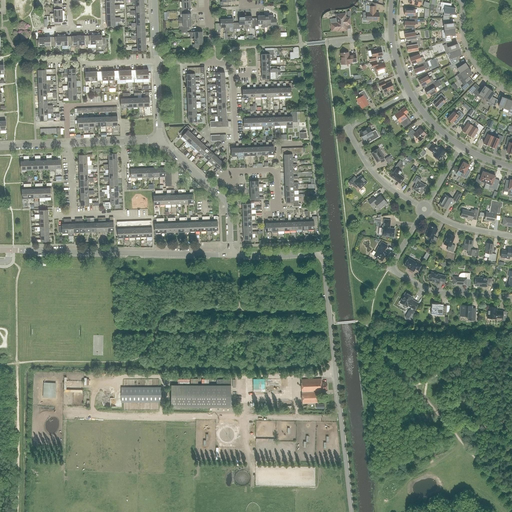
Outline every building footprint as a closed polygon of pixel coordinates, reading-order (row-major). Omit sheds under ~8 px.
[(180,11),(186,11),(186,8),(190,8),(190,1),(182,2),(182,8),(180,8),(180,11)] [(443,18),(449,19),(449,13),(454,14),(455,8),(450,7),(451,4),(441,2),(440,6),(441,7),(441,12),(444,12),(444,13),(444,15),(443,15),(443,18)] [(50,16),(52,16),(64,16),(64,15),(64,14),(64,13),(65,12),(65,11),(64,12),(62,12),(62,9),(61,9),(60,6),(54,7),(54,14),(50,14),(50,16)] [(363,20),(367,20),(367,21),(378,21),(379,13),(376,12),(376,7),(369,6),(369,12),(367,12),(367,13),(363,13),(363,20)] [(411,19),(417,19),(418,13),(415,13),(415,9),(405,9),(405,15),(411,16),(411,19)] [(179,21),(191,20),(191,14),(186,14),(186,11),(180,11),(180,14),(182,14),(182,17),(179,18),(179,21)] [(338,30),(338,31),(347,30),(347,26),(351,26),(350,17),(346,18),(345,14),(336,15),(337,23),(331,23),(331,31),(338,30)] [(255,18),(255,28),(255,30),(257,30),(257,28),(258,28),(258,26),(258,25),(262,25),(262,28),(264,28),(264,15),(258,15),(258,18),(255,18)] [(270,15),(264,15),(264,28),(265,33),(267,33),(267,26),(271,26),(277,26),(276,19),(274,19),(273,15),(270,15)] [(64,16),(52,16),(52,18),(54,18),(55,26),(61,26),(61,22),(63,22),(63,19),(65,19),(65,20),(65,19),(65,18),(64,18),(64,17),(64,16)] [(239,23),(236,23),(236,29),(239,29),(239,25),(243,25),(243,29),(246,28),(245,16),(239,16),(239,23)] [(252,16),(245,16),(246,28),(248,28),(248,24),(252,24),(252,27),(252,29),(255,28),(255,18),(252,18),(252,16)] [(443,24),(444,30),(455,29),(455,25),(454,25),(454,23),(449,24),(449,19),(443,18),(443,22),(444,22),(444,24),(443,24)] [(227,31),(227,19),(220,19),(220,23),(215,24),(215,30),(221,30),(221,28),(224,28),(224,31),(227,31)] [(233,19),(227,19),(227,31),(230,31),(229,27),(233,27),(233,29),(236,29),(236,23),(233,23),(233,19)] [(417,19),(411,19),(411,22),(404,21),(404,28),(415,28),(415,24),(417,24),(417,19)] [(191,26),(191,20),(179,21),(179,23),(183,23),(183,26),(179,27),(179,30),(181,30),(187,30),(189,30),(189,26),(191,26)] [(444,42),(445,42),(451,40),(450,35),(455,34),(455,33),(455,29),(444,30),(444,36),(445,36),(445,38),(444,38),(444,42)] [(413,42),(419,41),(421,41),(420,35),(416,36),(415,32),(405,34),(406,41),(413,39),(413,42)] [(87,37),(88,45),(96,44),(96,34),(95,34),(94,34),(93,33),(92,33),(92,35),(90,35),(90,37),(87,37)] [(96,44),(105,44),(105,38),(102,38),(102,35),(99,35),(99,33),(98,33),(97,33),(96,34),(96,44)] [(53,38),(53,46),(62,46),(61,35),(60,35),(59,35),(58,35),(58,34),(58,35),(58,37),(55,37),(55,38),(53,38)] [(61,35),(62,46),(70,45),(70,38),(68,38),(67,36),(65,36),(65,35),(65,34),(64,34),(63,35),(62,35),(61,35)] [(70,38),(70,45),(79,45),(79,36),(72,36),(73,37),(70,38)] [(79,36),(79,45),(88,45),(87,37),(85,37),(85,36),(79,36)] [(35,41),(35,47),(45,46),(44,37),(38,38),(38,40),(35,41)] [(44,37),(45,46),(53,46),(53,38),(50,38),(50,37),(44,37)] [(203,38),(194,39),(194,45),(192,45),(192,48),(201,48),(201,45),(203,45),(203,38)] [(452,46),(451,44),(452,43),(451,40),(445,42),(446,45),(443,45),(446,54),(449,53),(460,49),(458,45),(458,46),(457,44),(452,46)] [(420,47),(419,41),(413,42),(414,45),(407,46),(408,52),(418,50),(417,47),(420,47)] [(370,61),(376,60),(376,57),(382,56),(381,47),(370,49),(372,56),(369,57),(370,61)] [(453,63),(459,61),(456,56),(461,54),(460,53),(461,52),(460,49),(449,53),(451,58),(449,59),(451,64),(453,64),(453,63)] [(272,51),(268,51),(265,51),(264,51),(264,54),(261,54),(261,61),(270,60),(274,60),(274,51),(273,51),(272,51)] [(341,60),(341,64),(350,63),(349,62),(356,62),(355,55),(349,55),(348,52),(341,53),(341,60)] [(419,64),(425,62),(423,57),(420,58),(419,54),(409,58),(412,64),(418,62),(419,64)] [(437,58),(431,60),(433,68),(440,65),(437,58)] [(427,61),(425,62),(419,64),(420,67),(414,70),(416,75),(426,72),(424,69),(427,68),(427,67),(429,67),(427,61)] [(453,64),(451,64),(450,65),(452,68),(455,66),(460,73),(469,67),(467,64),(466,65),(465,63),(461,66),(460,64),(459,61),(453,63),(453,64)] [(375,67),(377,72),(375,73),(377,77),(387,74),(384,63),(378,65),(377,62),(371,64),(372,68),(375,67)] [(471,79),(469,77),(468,77),(467,75),(471,72),(470,71),(471,70),(469,67),(460,73),(457,75),(464,85),(471,79)] [(125,70),(120,71),(120,72),(117,72),(117,80),(125,79),(125,70)] [(134,79),(134,71),(132,71),(131,70),(125,70),(125,79),(134,79)] [(142,70),(137,70),(137,71),(134,71),(134,79),(142,79),(142,70)] [(108,80),(108,71),(102,71),(102,72),(99,72),(100,80),(108,80)] [(117,80),(117,72),(114,72),(114,71),(108,71),(108,80),(117,80)] [(100,80),(99,72),(97,72),(91,72),(91,81),(100,80)] [(429,85),(434,82),(431,77),(429,79),(427,76),(419,81),(422,86),(428,83),(429,85)] [(434,82),(429,85),(431,88),(425,91),(428,97),(437,92),(435,89),(442,85),(439,80),(434,82)] [(382,87),(385,94),(394,90),(390,82),(385,84),(384,81),(378,84),(380,88),(382,87)] [(483,98),(490,88),(487,86),(486,87),(485,86),(481,90),(480,89),(480,88),(475,83),(468,91),(472,94),(473,92),(475,94),(482,99),(483,98)] [(490,88),(483,98),(487,101),(487,102),(489,103),(488,105),(491,107),(492,105),(496,99),(493,97),(493,98),(491,97),(494,92),(492,91),(493,91),(490,88)] [(368,104),(365,99),(368,97),(364,90),(359,93),(360,96),(360,97),(356,99),(358,101),(357,102),(356,103),(357,105),(359,105),(359,104),(362,108),(368,104)] [(439,100),(434,105),(438,109),(446,102),(443,99),(445,97),(441,93),(436,97),(439,100)] [(503,109),(507,98),(504,97),(504,98),(502,97),(498,106),(503,109)] [(511,115),(511,106),(510,106),(511,101),(511,100),(511,99),(507,98),(503,109),(508,110),(507,114),(511,115)] [(407,120),(404,115),(408,112),(404,108),(400,110),(401,111),(394,115),(400,123),(400,122),(404,128),(411,123),(408,119),(407,120)] [(447,119),(452,123),(456,118),(459,121),(464,115),(459,111),(456,113),(454,111),(447,119)] [(292,128),(292,122),(297,122),(296,112),(290,112),(290,117),(287,117),(286,117),(286,126),(286,128),(292,128)] [(467,134),(473,126),(470,124),(472,120),(467,117),(464,122),(466,124),(462,131),(467,134)] [(473,126),(467,134),(473,138),(477,131),(479,133),(483,127),(478,124),(476,128),(473,126)] [(192,135),(193,135),(196,132),(194,130),(191,134),(188,131),(189,130),(186,126),(179,134),(186,141),(192,135)] [(359,133),(361,136),(361,137),(362,137),(363,140),(368,137),(370,138),(372,141),(379,137),(375,130),(372,132),(369,127),(363,131),(363,130),(360,132),(359,133)] [(423,138),(426,135),(420,128),(415,132),(412,130),(407,134),(412,139),(415,136),(420,141),(423,138)] [(489,146),(493,137),(490,135),(491,132),(489,131),(489,130),(487,129),(484,136),(486,137),(483,143),(489,146)] [(192,135),(186,141),(191,145),(197,139),(200,136),(199,134),(195,138),(193,135),(192,135)] [(493,137),(489,146),(495,148),(498,142),(500,143),(503,137),(498,135),(497,138),(493,137)] [(197,139),(191,145),(195,149),(201,143),(202,143),(205,140),(203,138),(200,142),(197,139)] [(201,143),(195,149),(200,153),(205,147),(206,147),(209,144),(207,142),(204,146),(202,143),(201,143)] [(439,147),(439,149),(432,144),(428,149),(435,154),(433,156),(439,160),(445,152),(439,147)] [(205,147),(200,153),(204,157),(210,151),(211,151),(214,148),(212,146),(209,150),(206,147),(205,147)] [(378,148),(371,153),(374,157),(373,157),(377,162),(384,158),(378,148)] [(210,151),(204,157),(209,161),(214,155),(215,155),(218,152),(216,150),(213,154),(211,151),(210,151)] [(214,155),(209,161),(213,165),(219,159),(222,156),(221,154),(217,158),(215,155),(214,155)] [(388,164),(393,161),(390,156),(385,159),(388,164)] [(219,159),(213,165),(217,169),(223,163),(224,164),(227,160),(225,158),(222,162),(219,159)] [(396,168),(390,176),(400,184),(404,178),(399,175),(402,172),(399,170),(403,165),(402,162),(400,160),(395,167),(396,168)] [(458,171),(457,174),(460,176),(461,175),(466,179),(470,172),(466,170),(469,165),(463,162),(458,171)] [(486,183),(489,174),(483,171),(481,176),(478,175),(475,182),(481,184),(482,182),(486,183)] [(489,174),(486,183),(490,184),(489,187),(494,189),(496,182),(494,181),(495,176),(489,174)] [(355,187),(357,186),(360,189),(367,182),(360,175),(357,179),(354,176),(348,182),(350,185),(352,184),(355,187)] [(412,182),(416,184),(413,189),(419,193),(418,193),(421,194),(423,191),(422,191),(426,186),(419,182),(421,179),(416,176),(412,182)] [(383,206),(387,203),(381,195),(375,200),(373,197),(368,201),(372,206),(375,203),(380,209),(383,206)] [(446,209),(452,199),(445,195),(439,205),(446,209)] [(480,213),(480,216),(485,217),(485,220),(495,222),(496,214),(497,213),(500,214),(501,207),(502,207),(503,202),(491,200),(489,213),(486,212),(485,215),(483,215),(484,213),(480,213)] [(473,220),(474,215),(477,216),(478,210),(474,209),(474,210),(471,209),(471,212),(463,210),(461,217),(473,220)] [(312,221),(309,221),(308,221),(308,230),(314,230),(314,225),(317,225),(317,218),(317,216),(312,217),(312,221)] [(502,225),(511,227),(511,219),(504,218),(502,225)] [(379,228),(378,235),(382,235),(381,236),(393,237),(394,229),(389,229),(390,220),(384,220),(383,228),(382,228),(379,228)] [(62,233),(68,233),(68,224),(62,224),(62,226),(59,226),(59,233),(62,233)] [(430,225),(428,230),(426,235),(431,238),(429,243),(434,245),(437,238),(434,237),(437,229),(430,225)] [(455,236),(447,233),(445,237),(446,237),(443,244),(448,246),(447,250),(453,252),(455,246),(452,244),(455,236)] [(465,239),(463,249),(467,250),(468,251),(468,255),(474,256),(475,250),(471,249),(473,241),(465,239)] [(376,251),(374,256),(378,259),(382,262),(385,256),(386,257),(388,254),(384,251),(387,246),(381,243),(376,251)] [(484,257),(488,257),(488,260),(494,261),(496,254),(492,254),(493,244),(487,243),(484,257)] [(502,250),(501,257),(509,259),(509,257),(511,257),(511,248),(508,248),(508,251),(502,250)] [(408,258),(404,265),(410,269),(409,269),(413,272),(415,269),(418,271),(422,264),(416,261),(416,262),(408,258)] [(429,278),(428,280),(433,281),(433,282),(439,283),(440,281),(444,282),(446,276),(441,275),(435,274),(431,273),(430,274),(429,275),(428,277),(428,278),(429,278)] [(459,277),(458,277),(453,277),(453,280),(452,285),(457,285),(457,284),(466,285),(466,279),(469,279),(470,273),(465,273),(463,273),(461,273),(459,275),(459,277)] [(480,278),(475,278),(475,285),(479,286),(487,287),(487,286),(492,286),(492,279),(487,279),(487,278),(480,278)] [(400,303),(403,305),(403,307),(403,308),(404,308),(405,308),(406,307),(407,307),(408,305),(411,307),(411,310),(410,310),(409,311),(408,312),(406,315),(405,317),(405,318),(406,319),(406,320),(407,320),(408,321),(409,321),(410,321),(411,320),(412,319),(414,315),(415,314),(415,313),(414,312),(414,311),(413,310),(412,310),(413,309),(415,309),(418,303),(411,299),(413,297),(406,293),(400,303)] [(432,303),(431,314),(446,315),(446,306),(443,306),(443,304),(432,303)] [(460,305),(460,316),(468,316),(468,320),(475,320),(475,314),(472,314),(472,306),(460,305)] [(496,318),(502,318),(503,318),(502,321),(506,321),(507,312),(496,311),(497,308),(488,307),(487,318),(496,319),(496,318)] [(255,389),(267,389),(267,378),(254,379),(255,389)] [(321,379),(301,380),(302,403),(318,403),(318,392),(321,392),(321,391),(327,390),(327,383),(322,383),(321,379)] [(57,397),(57,382),(45,382),(45,397),(57,397)] [(171,385),(171,407),(231,407),(231,385),(171,385)] [(121,389),(121,403),(122,403),(124,403),(124,400),(159,399),(159,402),(161,402),(161,387),(159,387),(159,390),(124,391),(124,388),(121,388),(121,389)]
